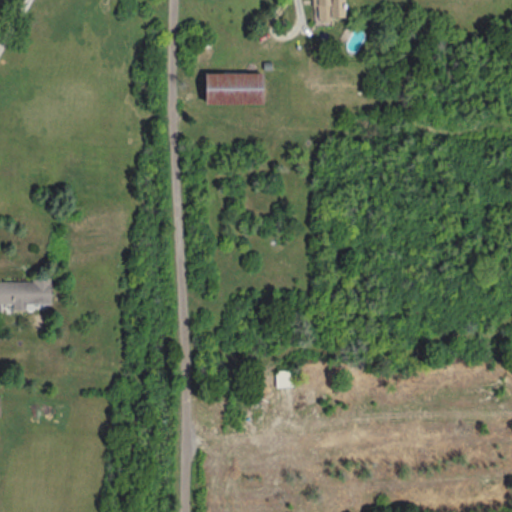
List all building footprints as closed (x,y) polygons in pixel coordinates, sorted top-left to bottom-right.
[(344,0),(345,15),(331,15),(331,20),(320,20),(319,5),(313,5),(312,0),(344,0)] [(272,61),(272,70),(264,70),(264,61),(272,61)] [(204,70),(204,100),(262,100),(262,70),(204,70)] [(0,281),(0,303),(14,303),(14,309),(29,310),(29,303),(54,303),(54,277),(35,277),(34,281),(0,281)] [(275,371),(276,388),(293,387),(293,370),(275,371)]
